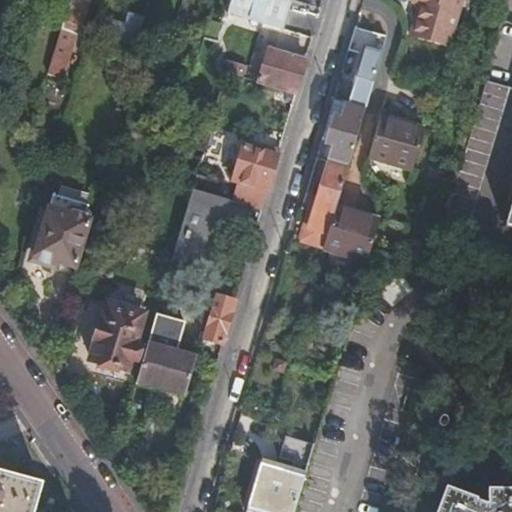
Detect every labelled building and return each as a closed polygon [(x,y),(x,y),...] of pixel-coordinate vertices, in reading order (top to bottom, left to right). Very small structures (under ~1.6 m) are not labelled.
[(69,0),(53,55),(66,59),(74,32),(78,33),(87,0),(69,0)] [(233,0),(229,13),(281,30),(289,0),(233,0)] [(411,37),(449,48),(462,0),(414,0),(413,3),(420,5),(411,37)] [(347,105),(364,110),(386,38),(355,28),(349,50),(363,55),(347,105)] [(271,52),(261,85),(296,96),(305,63),(271,52)] [(150,56),(128,129),(143,133),(165,60),(150,56)] [(511,91),(484,83),(447,214),(503,230),(511,232),(511,91)] [(327,162),(347,168),(364,110),(347,105),(334,101),(332,108),(343,111),(341,118),(338,117),(333,135),(329,147),(331,148),(327,162)] [(370,159),(414,172),(426,132),(381,119),(370,159)] [(241,204),(262,210),(279,152),(244,142),(233,182),(237,183),(232,202),(241,204)] [(323,249),(335,209),(347,168),(327,162),(315,204),(312,213),(317,215),(313,228),(307,226),(302,243),(323,250),(323,249)] [(218,182),(197,175),(192,190),(214,196),(218,182)] [(192,190),(171,263),(207,273),(229,201),(214,196),(192,190)] [(368,262),(370,255),(379,222),(335,209),(323,249),(368,262)] [(52,265),(72,270),(85,225),(83,224),(81,215),(71,211),(63,218),(47,213),(31,262),(51,268),(52,265)] [(213,298),(210,309),(200,342),(222,347),(226,334),(234,304),(213,298)] [(95,343),(90,362),(127,372),(130,361),(136,362),(139,350),(134,349),(143,317),(105,307),(99,328),(96,327),(91,330),(89,336),(92,342),(95,343)] [(147,344),(136,381),(184,395),(195,359),(147,344)] [(248,504),(276,511),(293,511),(303,481),(259,468),(248,504)] [(46,511),(36,509),(43,485),(0,473),(0,511),(46,511)] [(511,511),(511,488),(481,488),(483,504),(476,501),(476,497),(438,486),(428,511),(511,511)]
